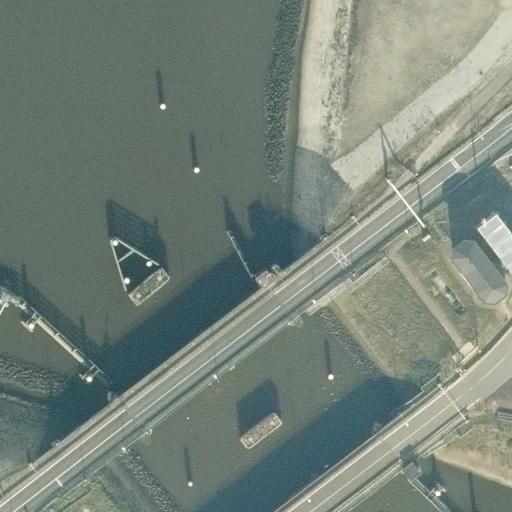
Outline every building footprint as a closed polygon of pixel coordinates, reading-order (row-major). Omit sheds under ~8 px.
[(449,245),(447,256),(481,300),(491,302),(503,292),(505,282),(471,238),(461,237),(449,245)] [(265,269),(254,278),(262,288),(262,289),(274,280),(273,279),(265,269)] [(160,272),(129,296),(137,307),(168,283),(160,272)] [(205,330),(174,354),(201,390),(233,366),(205,330)] [(274,420),(243,444),(251,454),(282,430),(274,420)] [(410,462),(400,470),(408,480),(419,472),(410,462)] [(318,477),(287,501),(295,511),(343,511),(345,511),(318,477)]
